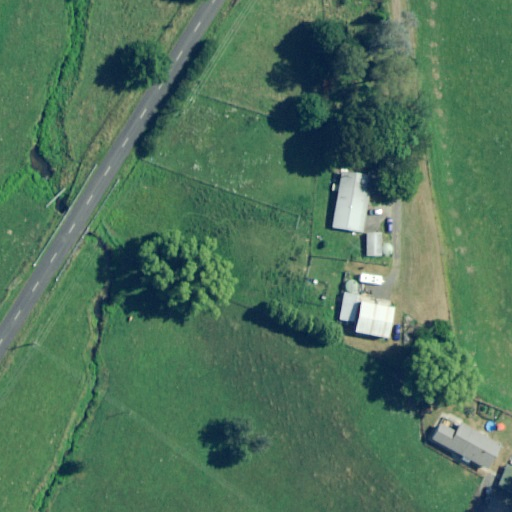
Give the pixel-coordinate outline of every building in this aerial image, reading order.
[(370,175),(340,171),(331,228),(361,233),(370,175)] [(369,199),(367,211),(381,213),(383,201),(369,199)] [(380,256),(379,234),(366,234),(366,256),(380,256)] [(356,295),(342,293),(338,320),(352,323),(356,295)] [(496,428),(468,417),(465,426),(451,420),(443,441),(484,457),(496,428)] [(511,469),(505,466),(496,487),(511,494),(511,469)]
